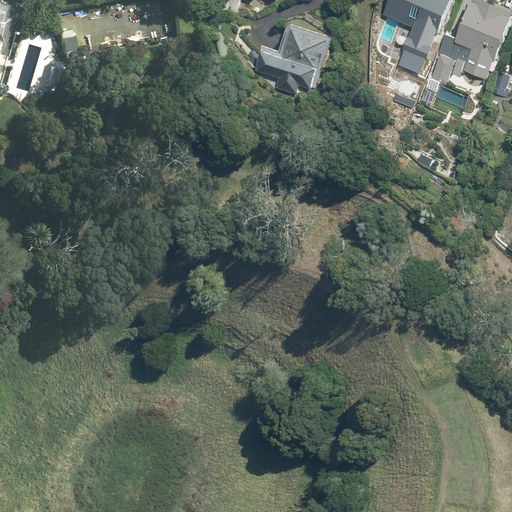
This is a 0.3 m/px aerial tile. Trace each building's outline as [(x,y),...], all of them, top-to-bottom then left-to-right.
[(0,0),(0,40),(2,41),(10,19),(6,18),(11,5),(1,2),(0,0)] [(447,13),(451,15),(455,5),(451,3),(452,0),(390,0),(385,14),(414,26),(399,64),(422,74),(447,13)] [(484,77),(510,9),(485,0),(470,0),(455,39),(448,36),(431,80),(446,86),(450,75),(459,78),(462,69),(484,77)] [(336,38),(299,25),(288,56),(268,49),(260,72),(282,79),(279,88),(300,96),(303,85),(318,90),(336,38)] [(508,98),(511,84),(511,74),(505,72),(497,94),(508,98)] [(511,222),(500,238),(511,248),(511,222)]
